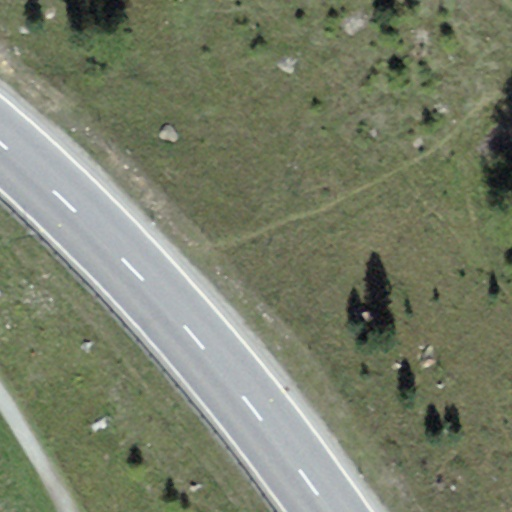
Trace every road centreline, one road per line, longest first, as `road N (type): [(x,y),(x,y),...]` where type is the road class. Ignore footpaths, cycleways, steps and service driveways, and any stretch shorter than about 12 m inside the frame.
road 1 (primary): [(330,511),(159,299),(0,142)]
road 2 (track): [(67,511),(0,397)]
